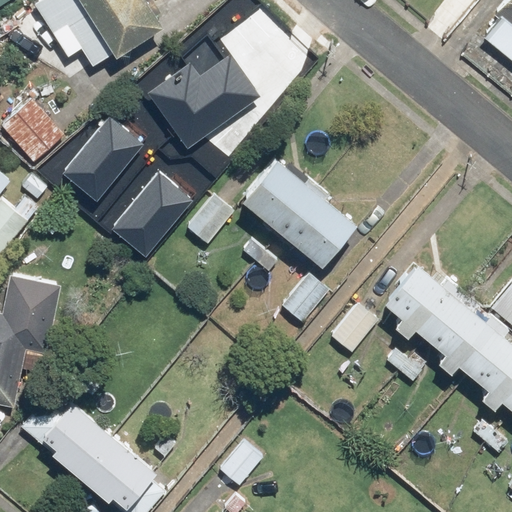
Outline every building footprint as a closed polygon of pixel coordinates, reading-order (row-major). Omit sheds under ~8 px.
[(149,0),(36,0),(55,30),(68,22),(94,62),(115,48),(118,53),(164,23),(149,0)] [(511,0),(503,0),(496,9),(503,15),(487,34),(511,54),(511,0)] [(266,45),(238,16),(227,27),(255,55),(266,45)] [(261,91),(231,51),(202,72),(190,57),(147,89),(189,145),(261,91)] [(63,131),(33,95),(2,121),(33,157),(63,131)] [(109,117),(63,174),(98,202),(144,146),(109,117)] [(355,220),(275,152),(241,192),(321,260),(355,220)] [(193,195),(160,169),(115,228),(148,253),(193,195)] [(236,209),(215,190),(188,222),(209,240),(236,209)] [(0,251),(37,203),(25,193),(15,205),(2,194),(0,196),(0,251)] [(415,258),(384,296),(397,307),(389,316),(409,332),(416,323),(446,347),(437,358),(451,370),(459,359),(489,384),(480,394),(494,405),(502,395),(511,403),(511,337),(507,333),(511,328),(494,313),(489,318),(459,294),(464,289),(432,263),(427,268),(415,258)] [(48,349),(60,278),(10,270),(4,308),(0,306),(0,400),(16,403),(26,345),(48,349)] [(330,286),(311,270),(284,302),(304,318),(330,286)] [(389,303),(371,287),(344,320),(362,335),(389,303)] [(511,293),(498,310),(511,321),(511,293)] [(390,328),(378,318),(352,349),(371,365),(394,337),(387,332),(390,328)] [(400,390),(422,366),(408,353),(411,350),(400,340),(386,355),(400,368),(389,380),(400,390)] [(48,393),(22,422),(128,511),(145,511),(173,480),(73,395),(63,406),(48,393)] [(508,438),(483,416),(474,427),(499,448),(508,438)] [(263,452),(244,437),(221,465),(241,481),(263,452)]
